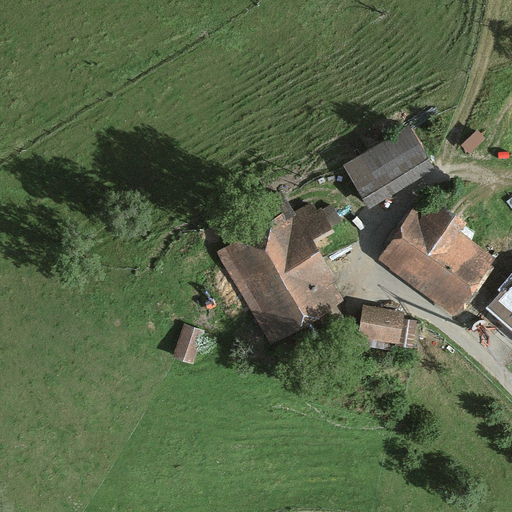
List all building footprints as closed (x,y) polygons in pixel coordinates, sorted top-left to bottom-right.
[(409,134),(342,170),(361,205),(428,169),(409,134)] [(308,201),(214,248),(260,339),(327,305),(306,264),(333,251),(308,201)] [(408,203),(372,253),(449,307),(484,257),(408,203)] [(511,275),(487,302),(511,325),(511,275)] [(391,317),(357,312),(353,341),(387,345),(391,317)] [(204,331),(185,325),(174,357),(193,363),(204,331)]
